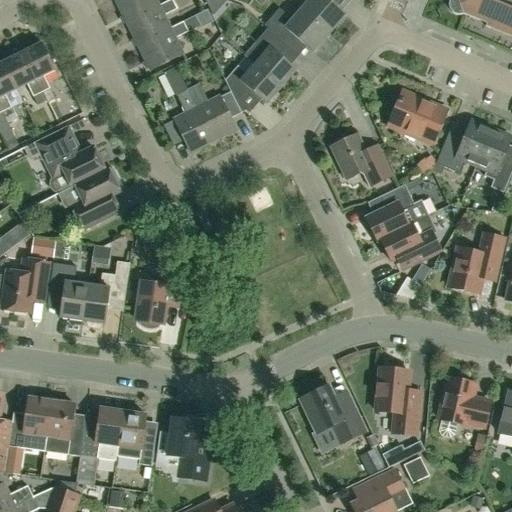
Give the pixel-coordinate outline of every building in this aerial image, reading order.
[(126,24),(160,7),(155,0),(124,0),(116,4),(126,24)] [(301,11),(328,35),(344,17),(340,13),(350,1),(348,0),(308,0),(310,1),(301,11)] [(511,0),(449,0),(449,3),(449,7),(450,11),(453,14),(456,15),(460,15),(464,14),(467,15),(487,24),(485,27),(511,38),(511,0)] [(160,7),(126,24),(138,47),(171,30),(165,17),(177,11),(172,1),(160,7)] [(264,27),(268,30),(284,44),(292,35),(312,53),(328,35),(301,11),(292,22),(279,10),(264,27)] [(171,30),(138,47),(151,73),(184,56),(176,40),(189,34),(184,23),(171,30)] [(254,66),(281,89),(296,72),(277,56),(286,46),(284,44),(268,30),(244,57),(254,66)] [(22,56),(41,95),(49,91),(44,79),(56,73),(42,46),(22,56)] [(3,65),(16,93),(27,88),(33,99),(41,95),(22,56),(3,65)] [(84,62),(68,67),(72,81),(88,76),(84,62)] [(5,98),(16,93),(3,65),(0,66),(0,108),(3,114),(11,110),(5,98)] [(231,93),(241,115),(242,114),(237,104),(248,90),(267,106),(281,89),(254,66),(246,75),(237,67),(225,82),(231,93)] [(142,85),(150,105),(170,97),(163,77),(142,85)] [(78,111),(98,112),(99,85),(80,84),(78,111)] [(199,85),(187,91),(213,142),(236,131),(230,120),(241,115),(231,93),(209,104),(199,85)] [(213,142),(187,91),(176,97),(185,116),(163,127),(174,148),(185,143),(190,153),(213,142)] [(433,145),(447,112),(403,93),(388,127),(433,145)] [(125,119),(119,104),(103,111),(109,126),(125,119)] [(0,131),(9,150),(18,146),(3,114),(0,115),(0,131)] [(465,162),(476,167),(491,130),(470,121),(460,146),(446,140),(435,164),(460,174),(465,162)] [(67,128),(35,143),(53,180),(51,183),(51,188),(52,191),(55,193),(60,193),(60,194),(71,188),(109,170),(108,170),(105,171),(94,149),(80,155),(67,128)] [(491,130),(476,167),(486,171),(484,177),(493,181),(490,188),(503,193),(511,172),(511,166),(502,162),(511,138),(491,130)] [(369,188),(393,176),(379,147),(365,153),(357,136),(332,148),(347,180),(359,174),(363,175),(369,188)] [(109,170),(71,188),(72,189),(75,187),(82,202),(71,207),(83,231),(117,214),(109,199),(120,193),(119,191),(122,189),(113,172),(110,173),(109,170)] [(383,196),(389,208),(366,219),(377,242),(408,226),(402,212),(414,206),(404,186),(383,196)] [(214,230),(204,208),(195,212),(205,234),(214,230)] [(434,232),(427,217),(408,226),(377,242),(380,240),(391,262),(396,259),(402,270),(440,252),(432,234),(434,232)] [(135,247),(155,250),(157,234),(137,231),(135,247)] [(479,295),(482,280),(494,282),(504,240),(483,235),(479,254),(457,249),(448,288),(479,295)] [(54,245),(32,241),(30,257),(52,261),(54,245)] [(43,303),(49,264),(23,260),(21,274),(7,272),(1,310),(29,314),(31,301),(43,303)] [(117,263),(115,277),(99,274),(97,287),(88,286),(83,322),(88,323),(90,327),(98,328),(101,325),(104,325),(107,310),(123,312),(126,292),(130,265),(117,263)] [(83,322),(88,286),(74,284),(77,267),(53,264),(49,290),(63,292),(59,318),(83,322)] [(139,322),(139,325),(141,327),(143,328),(145,329),(148,330),(150,330),(153,330),(155,329),(158,328),(159,328),(159,325),(162,325),(166,300),(178,301),(182,277),(160,273),(159,286),(142,283),(136,322),(139,322)] [(420,393),(407,392),(409,372),(380,370),(380,373),(377,374),(376,382),(379,383),(376,412),(394,414),(392,434),(416,436),(420,393)] [(484,428),(490,403),(472,399),(475,386),(448,379),(439,420),(442,420),(439,433),(442,436),(450,438),(454,436),(457,424),(466,426),(466,424),(484,428)] [(346,393),(333,399),(327,387),(300,400),(317,435),(330,428),(339,446),(365,433),(346,393)] [(0,472),(5,474),(8,447),(12,424),(0,422),(0,407),(2,395),(0,394),(0,472)] [(511,395),(508,394),(499,434),(511,437),(511,395)] [(34,436),(46,438),(51,402),(28,398),(24,425),(12,424),(8,447),(5,474),(20,476),(24,450),(21,449),(22,441),(33,442),(34,436)] [(80,458),(80,457),(83,434),(71,432),(75,405),(51,402),(46,438),(44,453),(80,458)] [(116,457),(123,412),(119,412),(117,408),(114,406),(110,405),(106,406),(103,409),(99,409),(96,434),(83,432),(83,434),(80,457),(116,462),(116,457)] [(123,412),(116,457),(139,460),(138,465),(151,467),(155,443),(142,441),(146,416),(142,415),(140,411),(137,409),(133,409),(129,410),(126,413),(123,412)] [(177,478),(205,482),(212,435),(198,433),(200,419),(184,417),(183,421),(172,419),(170,435),(161,434),(158,455),(180,458),(177,478)] [(429,477),(420,458),(403,466),(412,485),(429,477)] [(395,511),(389,498),(404,491),(395,470),(367,483),(373,495),(351,505),(353,511),(395,511)] [(0,485),(0,511),(2,511),(33,498),(27,486),(8,496),(3,484),(0,485)] [(75,511),(81,497),(53,488),(45,511),(75,511)] [(125,494),(111,493),(109,509),(123,510),(125,494)] [(33,498),(2,511),(33,511),(39,510),(33,498)] [(235,511),(233,506),(220,511),(219,511),(214,500),(190,511),(235,511)]
